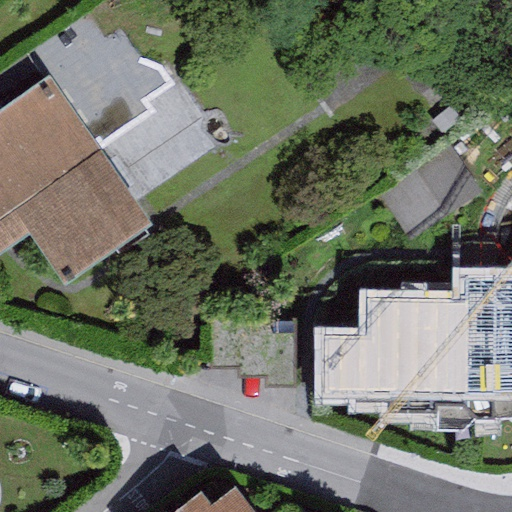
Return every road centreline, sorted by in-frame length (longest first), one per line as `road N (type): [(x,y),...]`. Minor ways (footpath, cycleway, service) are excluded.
road 1 (residential): [(201,424),(441,511)]
road 2 (residential): [(0,362),(201,424)]
road 3 (residential): [(201,424),(105,511)]
